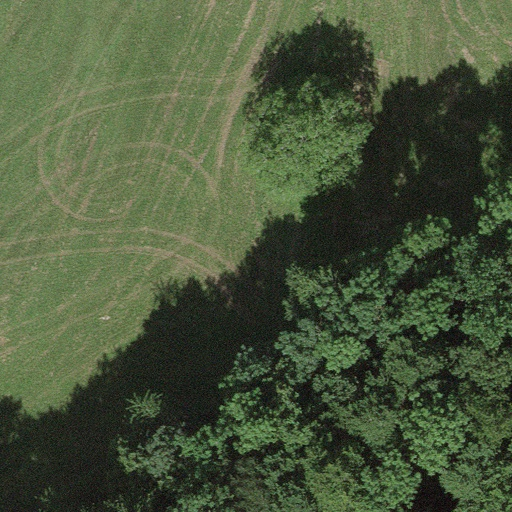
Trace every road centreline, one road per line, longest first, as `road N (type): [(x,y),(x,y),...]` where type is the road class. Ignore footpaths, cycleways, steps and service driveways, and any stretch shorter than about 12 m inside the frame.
road 1 (track): [(345,0),(347,95),(328,220),(239,511)]
road 2 (track): [(397,511),(511,429)]
